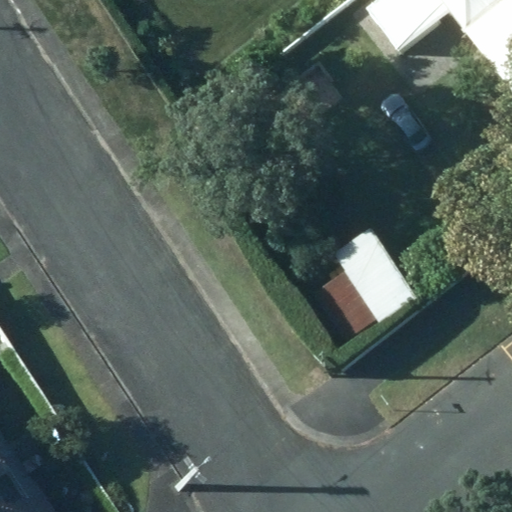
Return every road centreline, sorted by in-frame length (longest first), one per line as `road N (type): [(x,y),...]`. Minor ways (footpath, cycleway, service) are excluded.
road 1 (residential): [(291,511),(0,71)]
road 2 (residential): [(393,511),(511,420)]
